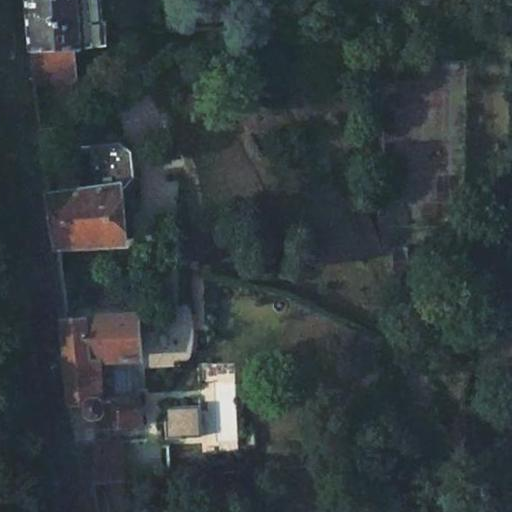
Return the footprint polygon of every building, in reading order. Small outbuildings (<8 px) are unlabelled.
[(84,47),(81,0),(26,0),(30,49),(34,49),(77,47),(84,47)] [(37,98),(80,95),(77,47),(34,49),(37,98)] [(124,186),(134,174),(131,153),(120,143),(92,146),(96,188),(120,187),(124,186)] [(125,239),(120,187),(96,188),(50,193),(59,243),(125,239)] [(397,250),(396,270),(423,271),(423,252),(397,250)] [(65,319),(72,403),(90,402),(90,412),(92,413),(93,414),(95,415),(98,415),(99,413),(100,413),(102,410),(102,398),(116,397),(138,395),(135,357),(140,357),(137,313),(65,319)] [(99,413),(98,415),(97,428),(145,427),(143,395),(138,395),(116,397),(102,398),(102,410),(100,413),(99,413)] [(200,406),(164,408),(165,440),(201,438),(200,406)] [(122,443),(95,443),(89,483),(90,486),(123,483),(122,443)]
